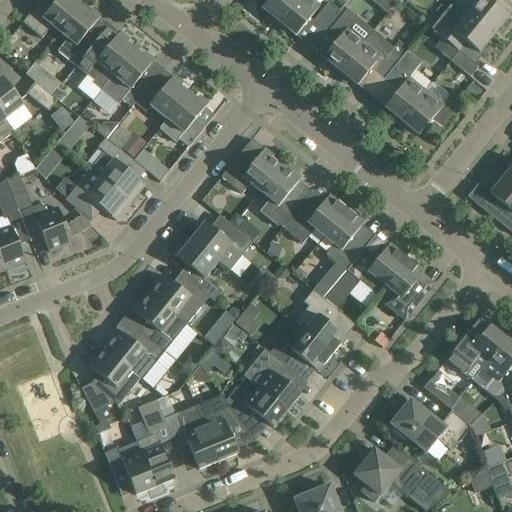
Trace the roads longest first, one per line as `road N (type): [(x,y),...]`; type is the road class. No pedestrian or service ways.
road 1 (residential): [(174,511),(314,455),(381,376),(421,349),(481,263)]
road 2 (residential): [(0,320),(124,268),(267,89)]
road 3 (residential): [(419,213),(267,89)]
road 4 (residential): [(419,213),(511,98)]
